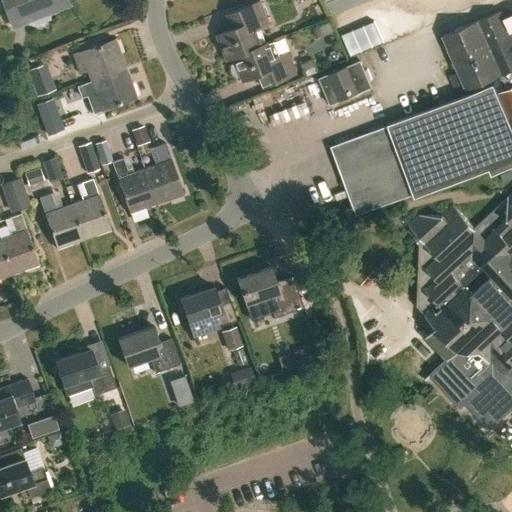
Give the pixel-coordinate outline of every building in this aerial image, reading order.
[(1,0),(4,6),(12,27),(33,18),(35,23),(48,18),(47,13),(69,4),(66,0),(1,0)] [(262,46),(263,45),(257,31),(271,26),(262,2),(228,15),(233,29),(217,36),(226,60),(233,58),(262,46)] [(511,23),(507,26),(500,11),(442,37),(459,73),(450,77),(458,95),(466,91),(467,91),(511,71),(511,23)] [(374,21),(363,26),(372,48),(383,43),(374,21)] [(352,31),(361,53),(372,48),(363,26),(352,31)] [(361,53),(352,31),(341,35),(350,57),(361,53)] [(87,70),(91,80),(123,69),(118,54),(120,53),(115,40),(73,55),(80,73),(87,70)] [(258,76),(263,88),(296,75),(288,53),(275,58),(269,43),(263,45),(262,46),(233,58),(234,62),(232,65),(231,70),(232,75),(236,78),(241,78),(242,82),(258,76)] [(360,62),(348,67),(319,79),(330,105),(372,88),(360,62)] [(28,68),(36,95),(52,90),(43,63),(28,68)] [(87,95),(93,112),(136,97),(131,83),(128,84),(123,69),(91,80),(95,92),(87,95)] [(511,75),(468,96),(387,124),(394,143),(372,151),(378,167),(343,180),(350,200),(367,194),(373,209),(413,194),(414,197),(489,169),(491,175),(511,165),(511,75)] [(37,104),(34,105),(45,136),(61,130),(50,99),(37,104)] [(150,142),(144,126),(132,130),(137,146),(150,142)] [(109,151),(105,138),(93,141),(97,155),(109,151)] [(145,168),(157,203),(184,194),(166,143),(155,146),(159,158),(154,160),(155,164),(145,168)] [(93,145),(79,149),(87,174),(101,169),(93,145)] [(42,161),(49,181),(63,177),(56,157),(42,161)] [(112,162),(129,213),(157,203),(145,168),(133,171),(132,167),(127,169),(123,158),(112,162)] [(24,173),(29,186),(44,180),(40,167),(24,173)] [(15,177),(1,181),(11,208),(24,203),(15,177)] [(71,204),(84,239),(110,230),(93,179),(82,182),(86,195),(81,196),(82,200),(71,204)] [(57,249),(84,239),(71,204),(60,208),(59,203),(54,205),(50,193),(39,197),(57,249)] [(511,376),(511,193),(508,197),(507,220),(485,240),(454,206),(443,216),(421,215),(409,227),(420,238),(417,307),(436,328),(426,337),(446,359),(448,360),(457,351),(479,352),(498,373),(498,377),(508,377),(508,376),(511,376)] [(1,238),(13,273),(39,264),(21,212),(10,216),(15,228),(10,230),(12,234),(1,238)] [(0,277),(13,273),(1,238),(0,238),(0,277)] [(274,293),(282,314),(302,307),(290,276),(276,281),(270,266),(235,279),(244,304),(247,303),(249,309),(269,301),(267,296),(274,293)] [(180,298),(189,324),(193,336),(237,320),(225,287),(215,291),(214,287),(180,298)] [(235,325),(220,331),(226,350),(241,345),(235,325)] [(155,372),(180,364),(172,338),(160,342),(154,326),(118,338),(127,365),(150,357),(155,372)] [(56,361),(64,385),(68,394),(92,386),(95,395),(116,387),(109,365),(98,369),(91,349),(56,361)] [(141,377),(155,372),(151,361),(136,366),(141,377)] [(230,374),(236,390),(257,383),(252,366),(230,374)] [(184,375),(171,380),(175,392),(188,387),(184,375)] [(16,407),(36,400),(29,379),(0,388),(0,427),(21,420),(16,407)] [(58,429),(53,416),(28,425),(32,437),(58,429)] [(0,495),(26,486),(29,497),(51,489),(44,467),(30,471),(22,446),(0,453),(0,495)]
